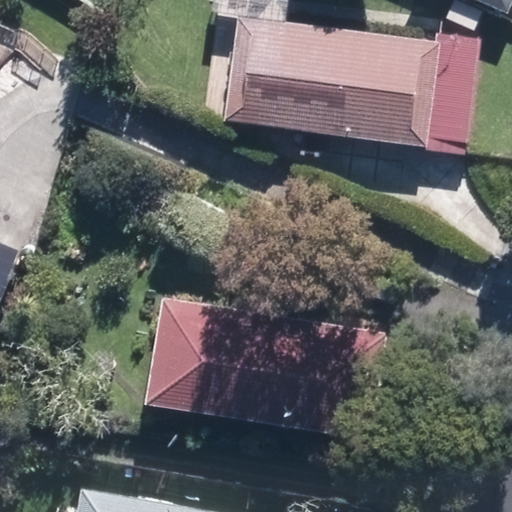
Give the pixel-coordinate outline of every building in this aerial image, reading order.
[(511,0),(481,0),(511,13),(511,0)] [(433,150),(471,155),(486,37),(446,32),(446,38),(242,13),(229,117),(433,143),(433,150)] [(168,229),(241,268),(262,230),(189,190),(168,229)] [(0,307),(25,245),(0,234),(0,307)] [(165,290),(149,398),(376,433),(392,327),(165,290)] [(202,511),(84,493),(80,511),(202,511)]
